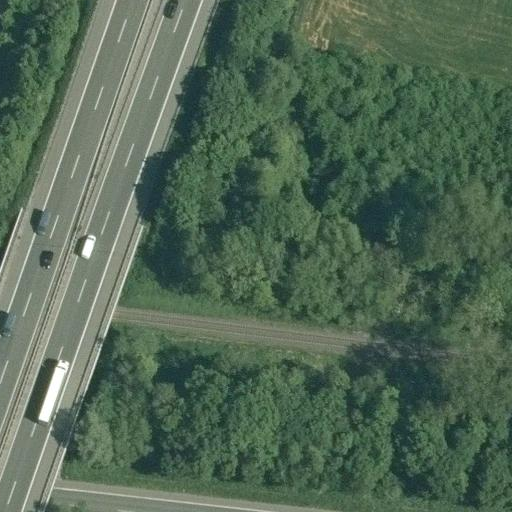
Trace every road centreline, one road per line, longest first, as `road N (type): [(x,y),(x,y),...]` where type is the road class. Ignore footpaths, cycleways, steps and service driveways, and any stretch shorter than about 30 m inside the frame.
road 1 (motorway): [(9,511),(193,0)]
road 2 (motorway): [(142,0),(0,395)]
